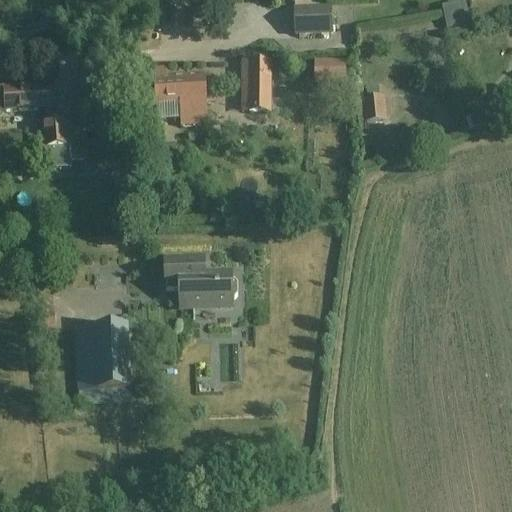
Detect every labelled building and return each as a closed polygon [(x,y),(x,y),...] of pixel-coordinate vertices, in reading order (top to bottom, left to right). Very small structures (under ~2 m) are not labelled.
[(296,12),(297,38),(331,37),(330,11),(296,12)] [(346,64),(316,64),(316,89),(346,89),(346,64)] [(269,66),(249,67),(249,87),(249,115),(269,115),(269,84),(269,66)] [(166,70),(154,71),(155,107),(179,106),(180,129),(207,128),(205,76),(167,78),(166,70)] [(53,89),(0,91),(0,114),(37,113),(38,127),(42,127),(43,161),(68,159),(69,163),(82,162),(79,123),(67,124),(67,113),(54,113),(53,89)] [(382,99),(359,101),(355,102),(357,126),(366,125),(384,123),(382,99)] [(489,123),(509,117),(504,103),(485,109),(489,123)] [(466,121),(470,134),(488,128),(485,115),(466,121)] [(204,261),(186,262),(166,262),(166,259),(165,259),(166,294),(180,294),(180,312),(231,311),(231,303),(234,302),(237,299),(237,289),(234,286),(231,286),(231,277),(204,277),(204,261)] [(56,332),(55,316),(31,318),(31,334),(56,332)] [(127,329),(75,331),(78,395),(130,393),(127,329)] [(5,380),(21,381),(23,362),(6,361),(5,380)]
